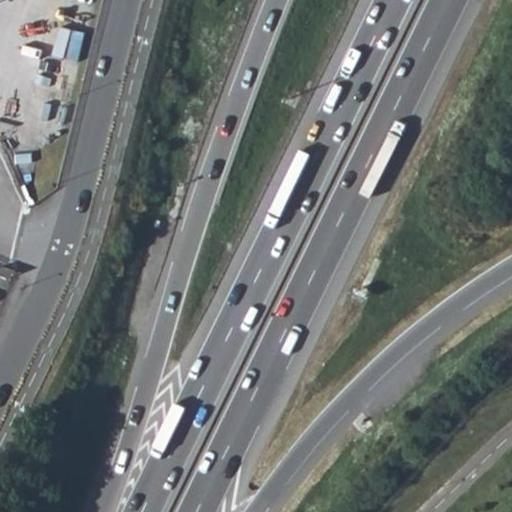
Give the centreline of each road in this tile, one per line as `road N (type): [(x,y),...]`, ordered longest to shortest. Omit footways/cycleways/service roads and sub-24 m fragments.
road 1 (trunk): [(392,0),(142,511)]
road 2 (trunk): [(196,511),(446,0)]
road 3 (trunk): [(275,0),(105,511)]
road 4 (unclassified): [(125,0),(62,249),(0,388)]
road 5 (trunk): [(253,511),(369,377),(511,268)]
